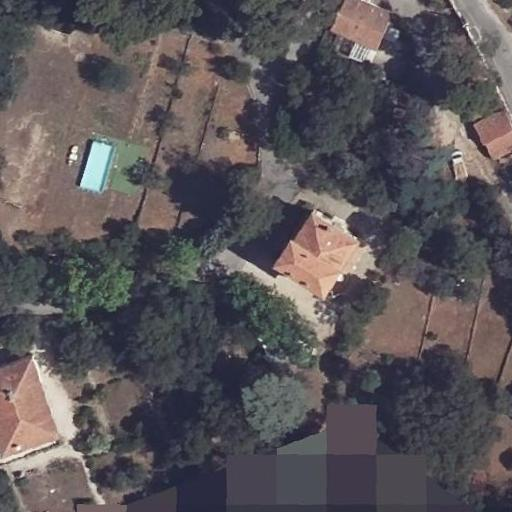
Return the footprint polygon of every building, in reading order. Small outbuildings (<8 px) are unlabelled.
[(369,0),(350,0),(337,28),(384,49),(400,15),(369,0)] [(511,103),(497,111),(511,143),(511,103)] [(327,212),(307,237),(304,236),(290,257),(334,289),(337,284),(343,276),(367,241),(327,212)] [(343,276),(337,284),(348,290),(354,284),(343,276)] [(352,371),(341,351),(313,367),(324,387),(352,371)] [(0,442),(6,457),(55,444),(37,384),(45,382),(38,361),(0,372),(0,442)] [(66,451),(45,382),(37,384),(55,444),(66,451)] [(0,469),(66,451),(55,444),(6,457),(0,469)]
